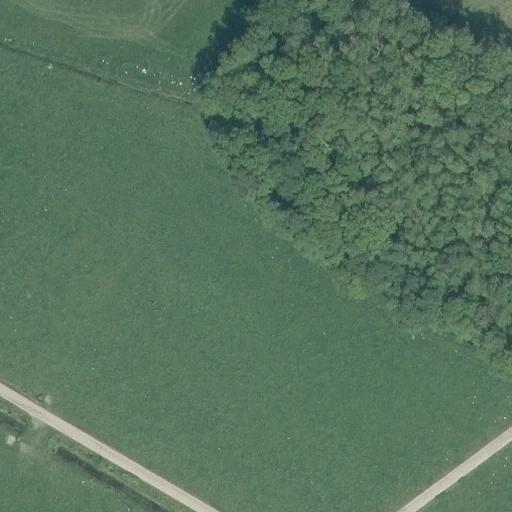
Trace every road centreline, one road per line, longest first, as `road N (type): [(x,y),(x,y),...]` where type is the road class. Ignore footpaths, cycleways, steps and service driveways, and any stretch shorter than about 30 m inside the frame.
road 1 (track): [(0,390),(203,511)]
road 2 (track): [(406,511),(511,433)]
